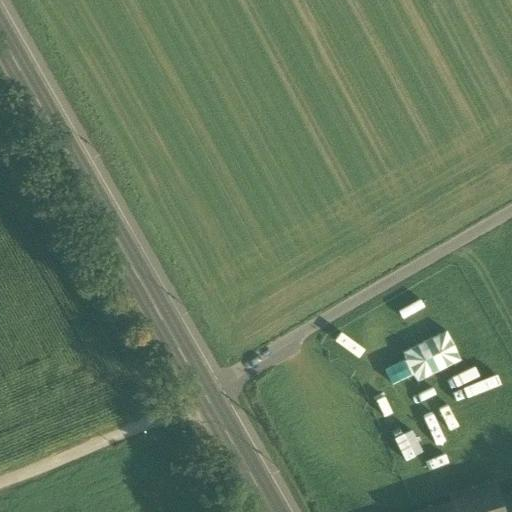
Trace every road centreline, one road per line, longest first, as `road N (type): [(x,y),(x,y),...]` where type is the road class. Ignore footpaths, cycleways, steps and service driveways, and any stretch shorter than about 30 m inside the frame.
road 1 (secondary): [(0,34),(205,396)]
road 2 (unclassified): [(511,214),(205,396)]
road 3 (secondary): [(205,396),(271,511)]
